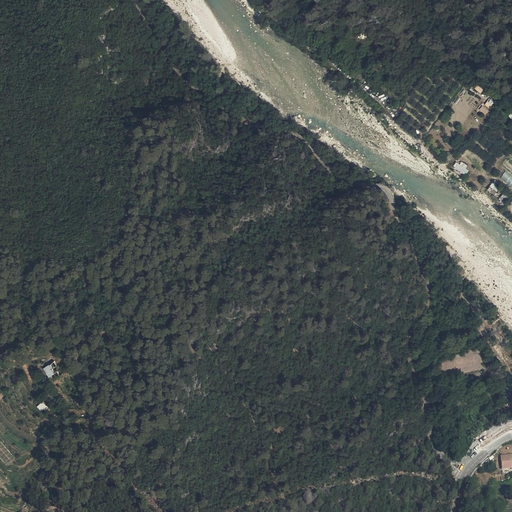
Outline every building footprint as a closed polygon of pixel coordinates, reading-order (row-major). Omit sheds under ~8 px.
[(399,65),(396,71),(401,74),(405,68),(399,65)] [(484,104),(489,108),(494,102),(489,99),(484,104)] [(479,109),(485,115),(488,112),(483,106),(479,109)] [(469,170),(462,165),(461,166),(456,162),(453,166),(465,175),(469,170)] [(511,176),(505,171),(500,178),(511,186),(511,176)] [(59,376),(61,375),(58,369),(61,367),(58,363),(53,367),(50,364),(45,367),(47,369),(47,370),(49,373),(50,373),(54,378),(59,376)] [(61,367),(58,369),(61,375),(66,372),(62,366),(61,367)] [(42,402),(37,407),(42,412),(46,406),(42,402)] [(511,453),(500,455),(503,469),(511,468),(511,453)]
